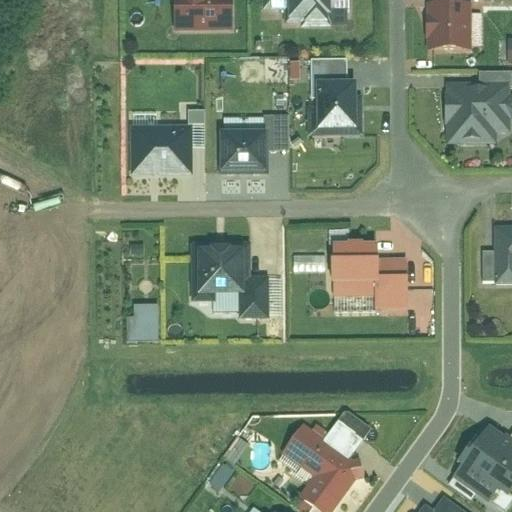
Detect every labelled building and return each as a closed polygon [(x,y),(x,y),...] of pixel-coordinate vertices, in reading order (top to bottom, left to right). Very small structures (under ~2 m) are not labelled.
[(172,0),(173,34),(233,33),(232,0),(172,0)] [(332,29),(331,0),(261,0),(262,13),(284,12),(284,26),(301,26),(301,30),(332,29)] [(427,4),(427,52),(471,51),(470,4),(427,4)] [(317,84),(318,130),(356,129),(356,84),(317,84)] [(446,148),(497,147),(497,137),(510,136),(510,123),(511,122),(511,98),(509,98),(509,86),(442,87),(442,134),(446,134),(446,148)] [(131,177),(192,177),(192,128),(130,128),(131,177)] [(218,132),(218,177),(267,177),(266,132),(218,132)] [(511,288),(511,228),(496,229),(496,288),(511,288)] [(378,300),(379,244),(336,243),(335,300),(378,300)] [(214,304),(214,297),(239,297),(245,297),(245,281),(245,244),(191,244),(191,297),(191,304),(214,304)] [(326,275),(326,259),(294,258),(294,275),(326,275)] [(264,281),(245,281),(245,297),(239,297),(239,320),(264,320),(264,281)] [(133,318),(127,318),(127,344),(158,344),(157,306),(133,307),(133,318)] [(362,443),(337,424),(322,444),(348,463),(362,443)] [(511,440),(510,439),(489,425),(477,442),(472,438),(455,463),(460,467),(450,480),(490,508),(501,493),(508,498),(511,491),(511,440)] [(282,456),(313,479),(297,499),(303,503),(314,511),(334,511),(357,482),(364,482),(362,462),(349,463),(348,463),(322,444),(303,429),(282,456)] [(222,464),(207,485),(221,494),(236,473),(222,464)] [(227,494),(246,502),(254,483),(235,475),(227,494)] [(460,511),(446,502),(438,511),(460,511)]
